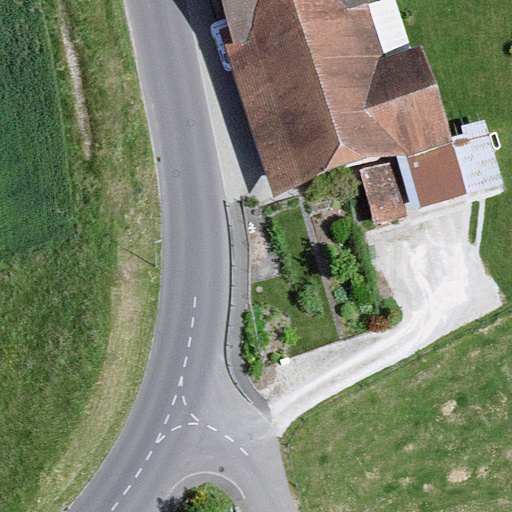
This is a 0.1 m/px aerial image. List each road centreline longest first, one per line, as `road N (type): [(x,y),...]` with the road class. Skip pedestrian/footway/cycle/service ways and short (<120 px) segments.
road 1 (tertiary): [(180,407),(197,243),(191,144),(162,0)]
road 2 (unclassified): [(180,407),(249,460),(273,511)]
road 3 (tertiary): [(110,511),(180,407)]
